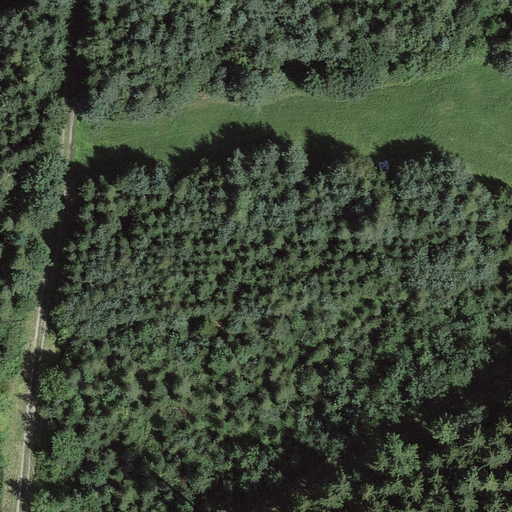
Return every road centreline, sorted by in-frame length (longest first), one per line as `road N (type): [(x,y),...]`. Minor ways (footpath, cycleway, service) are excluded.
road 1 (track): [(33,511),(28,428),(87,0)]
road 2 (track): [(511,361),(252,511)]
